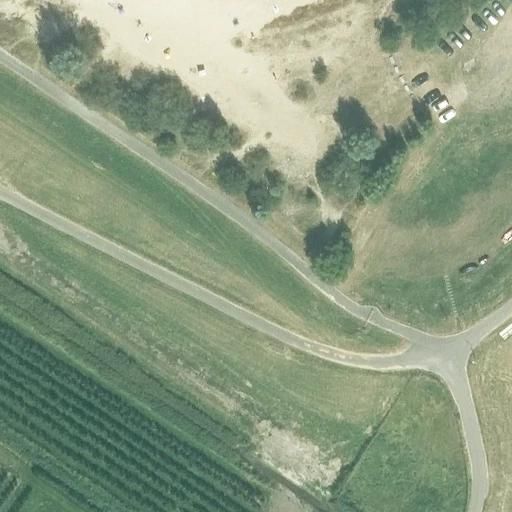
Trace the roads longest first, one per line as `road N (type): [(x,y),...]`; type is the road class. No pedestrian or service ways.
road 1 (unclassified): [(440,353),(381,362),(305,346),(0,192)]
road 2 (unclassified): [(474,511),(479,468),(460,390),(440,353)]
